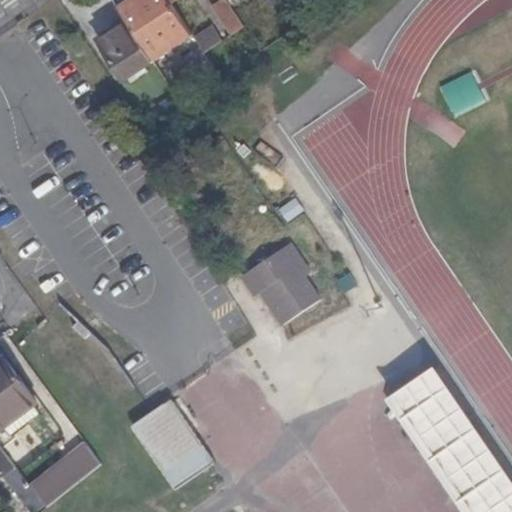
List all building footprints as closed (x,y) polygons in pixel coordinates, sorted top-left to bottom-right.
[(113,0),(127,20),(153,61),(193,35),(170,0),(113,0)] [(231,35),(244,27),(226,0),(220,0),(212,5),(231,35)] [(269,0),(279,14),(288,8),(282,0),(269,0)] [(125,80),(153,61),(127,20),(98,38),(125,80)] [(195,39),(204,53),(222,40),(214,27),(195,39)] [(201,90),(220,78),(202,51),(183,63),(201,90)] [(475,69),(444,85),(459,115),(490,99),(475,69)] [(163,115),(180,104),(173,93),(156,105),(163,115)] [(256,285),(260,291),(280,319),(318,293),(302,271),(306,267),(288,241),(240,273),(250,288),(256,285)] [(255,294),(260,291),(256,285),(250,288),(255,294)] [(4,359),(0,361),(0,403),(11,418),(35,400),(19,379),(23,377),(20,373),(16,375),(4,359)] [(511,511),(511,471),(438,361),(386,396),(464,511),(511,511)] [(170,399),(164,404),(195,448),(201,443),(170,399)] [(0,425),(11,418),(0,403),(0,425)] [(195,448),(164,404),(133,426),(177,490),(215,463),(201,443),(195,448)] [(100,465),(84,443),(50,470),(67,491),(100,465)] [(0,447),(0,477),(3,475),(31,511),(38,511),(45,507),(29,486),(0,447)] [(45,507),(46,508),(67,491),(50,470),(29,486),(45,507)]
